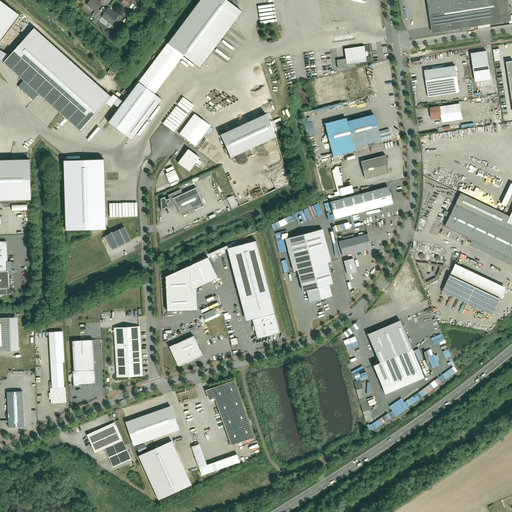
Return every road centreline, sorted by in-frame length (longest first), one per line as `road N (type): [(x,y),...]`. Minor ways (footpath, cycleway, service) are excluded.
road 1 (residential): [(153,388),(308,341),(359,306),(384,276),(413,193),(397,47)]
road 2 (primary): [(280,511),(511,349)]
road 3 (residential): [(166,140),(141,189),(153,388)]
road 4 (residential): [(0,454),(153,388)]
